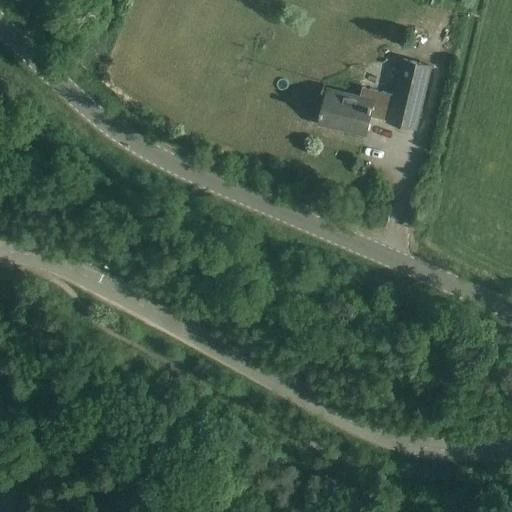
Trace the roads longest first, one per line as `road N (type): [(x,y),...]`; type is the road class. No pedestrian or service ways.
road 1 (unclassified): [(0,39),(99,123),(179,167),(421,266),(511,313)]
road 2 (tertiary): [(511,447),(435,455),(394,442),(327,416),(106,290),(50,265),(0,255)]
